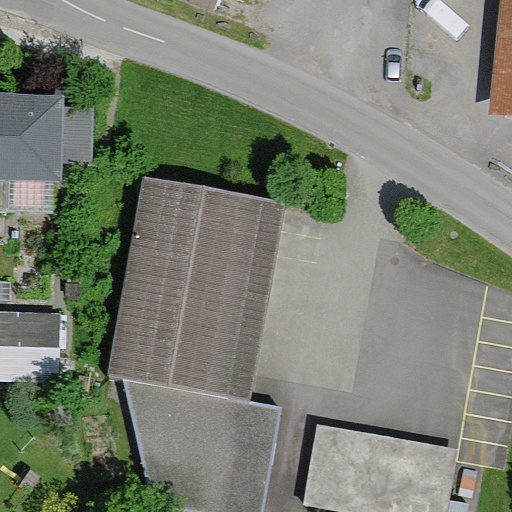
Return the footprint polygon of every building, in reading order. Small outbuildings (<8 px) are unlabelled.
[(511,131),(511,0),(500,0),(488,129),(511,131)] [(69,155),(95,156),(97,106),(70,105),(69,155)] [(57,111),(0,110),(0,190),(56,191),(57,111)] [(284,217),(146,187),(103,378),(241,408),(284,217)] [(57,320),(0,320),(0,391),(57,391),(57,320)] [(319,420),(302,500),(357,511),(448,511),(462,449),(319,420)]
